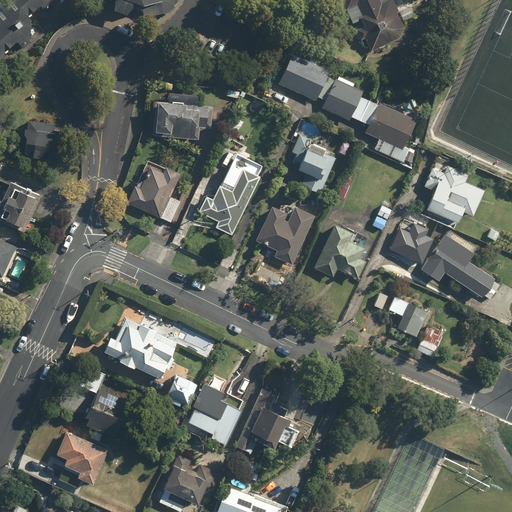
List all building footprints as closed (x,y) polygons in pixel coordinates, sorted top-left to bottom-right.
[(0,60),(1,61),(12,59),(30,40),(29,16),(38,9),(48,14),(53,8),(53,0),(0,0),(0,1),(0,5),(2,11),(0,12),(0,60)] [(89,0),(97,10),(97,20),(108,24),(115,17),(125,20),(126,26),(145,22),(147,24),(156,16),(155,14),(157,1),(155,0),(89,0)] [(345,0),(362,34),(394,18),(385,0),(345,0)] [(291,53),(277,84),(315,100),(328,70),(291,53)] [(334,78),(321,108),(348,120),(361,90),(334,78)] [(227,87),(226,95),(241,98),(242,89),(227,87)] [(166,131),(165,137),(197,139),(198,126),(210,127),(212,105),(184,103),(184,102),(156,100),(154,130),(166,131)] [(377,101),(364,131),(401,148),(415,118),(377,101)] [(59,123),(26,121),(24,154),(56,156),(59,123)] [(299,133),(291,151),(295,153),(291,162),(298,165),(296,168),(306,172),(300,185),(320,193),(335,157),(323,152),(325,149),(309,142),(311,139),(299,133)] [(133,184),(125,202),(170,221),(179,200),(168,195),(179,171),(165,165),(163,170),(149,165),(139,187),(133,184)] [(432,190),(425,208),(456,221),(461,210),(472,215),(482,189),(463,181),(467,173),(446,165),(443,172),(431,167),(423,186),(432,190)] [(211,198),(205,194),(197,211),(216,220),(214,226),(230,233),(258,174),(241,166),(230,189),(218,184),(211,198)] [(0,219),(24,232),(43,194),(0,172),(0,219)] [(270,205),(255,240),(276,249),(273,255),(291,263),(313,214),(293,205),(286,220),(282,218),(285,212),(270,205)] [(381,205),(377,214),(386,218),(390,209),(381,205)] [(376,215),(371,225),(381,229),(385,219),(376,215)] [(333,223),(313,268),(332,276),(336,267),(357,277),(365,260),(358,257),(363,246),(348,239),(351,231),(333,223)] [(401,225),(393,243),(408,250),(416,232),(401,225)] [(492,225),(486,237),(496,242),(502,230),(492,225)] [(444,234),(424,263),(440,274),(442,271),(480,296),(482,294),(489,299),(499,285),(492,280),(493,278),(466,259),(474,248),(464,242),(462,246),(444,234)] [(0,277),(1,278),(17,244),(0,236),(0,277)] [(238,250),(228,246),(218,270),(228,275),(238,250)] [(407,262),(403,269),(418,278),(421,271),(407,262)] [(393,296),(388,309),(401,315),(396,327),(415,335),(426,310),(393,296)] [(175,349),(179,341),(123,311),(103,348),(120,357),(119,360),(136,368),(138,364),(163,378),(177,350),(175,349)] [(427,324),(423,336),(438,342),(443,330),(427,324)] [(454,330),(450,338),(464,345),(467,337),(454,330)] [(82,387),(98,392),(93,402),(83,398),(67,417),(94,435),(96,428),(117,435),(130,396),(102,386),(107,372),(90,366),(82,387)] [(184,428),(199,435),(202,428),(215,433),(214,435),(228,442),(243,407),(227,400),(235,382),(210,371),(184,428)] [(198,382),(177,372),(167,394),(188,404),(198,382)] [(237,444),(253,451),(258,439),(277,447),(280,441),(293,446),(305,420),(274,407),(280,392),(263,384),(237,444)] [(60,418),(55,430),(66,436),(55,459),(67,465),(61,478),(77,485),(81,479),(93,485),(110,448),(89,438),(87,443),(73,436),(74,433),(65,429),(68,422),(60,418)] [(188,466),(191,458),(179,453),(159,498),(184,509),(188,499),(201,504),(206,492),(213,496),(224,473),(202,463),(198,471),(188,466)] [(228,485),(219,511),(285,511),(288,504),(228,485)]
